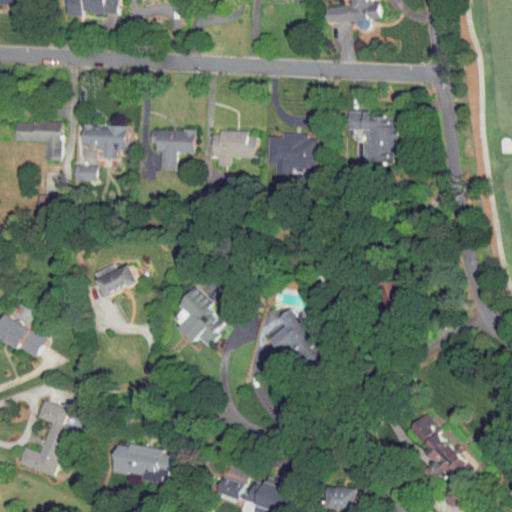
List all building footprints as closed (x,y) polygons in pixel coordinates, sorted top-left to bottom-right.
[(105,8),(105,0),(56,0),(56,9),(70,10),(71,6),(105,8)] [(369,12),(368,0),(340,0),(341,0),(314,2),(315,16),(369,12)] [(382,110),(360,110),(361,105),(337,105),(337,123),(355,123),(354,156),(385,156),(385,122),(382,122),(382,110)] [(51,116),(6,115),(5,135),(35,135),(34,148),(50,149),(51,116)] [(115,144),(116,121),(72,119),(71,140),(91,141),(91,152),(104,153),(105,144),(115,144)] [(164,165),(165,146),(183,147),(184,126),(140,124),(139,137),(145,137),(145,145),(150,145),(150,164),(164,165)] [(237,126),(201,125),(200,150),(206,150),(206,160),(219,160),(219,151),(244,152),(245,130),(237,129),(237,126)] [(258,131),(256,158),(265,159),(264,168),(281,168),(281,161),(305,163),(306,134),(296,133),(296,129),(271,127),(271,131),(258,131)] [(63,174),(85,175),(86,160),(64,159),(63,174)] [(128,274),(119,256),(87,272),(96,290),(128,274)] [(371,273),(370,296),(385,296),(385,273),(371,273)] [(202,295),(183,278),(167,297),(172,301),(161,313),(184,333),(187,330),(198,340),(208,328),(204,325),(213,315),(197,301),(202,295)] [(259,332),(276,350),(284,342),(300,358),(316,342),(278,302),(268,310),(275,317),(259,332)] [(35,331),(0,310),(0,336),(24,350),(35,331)] [(457,497),(456,482),(453,479),(452,463),(458,456),(450,448),(450,441),(446,437),(438,438),(426,426),(430,421),(414,405),(398,422),(413,437),(415,434),(416,445),(423,452),(413,462),(424,472),(436,460),(438,499),(457,497)] [(164,449),(152,447),(152,442),(119,437),(119,439),(107,438),(103,465),(132,469),(131,474),(150,477),(152,470),(161,471),(164,449)] [(243,507),(259,511),(261,511),(268,494),(275,496),(281,480),(256,471),(253,479),(244,476),(238,495),(246,498),(243,507)] [(344,502),(345,480),(317,479),(316,501),(344,502)]
